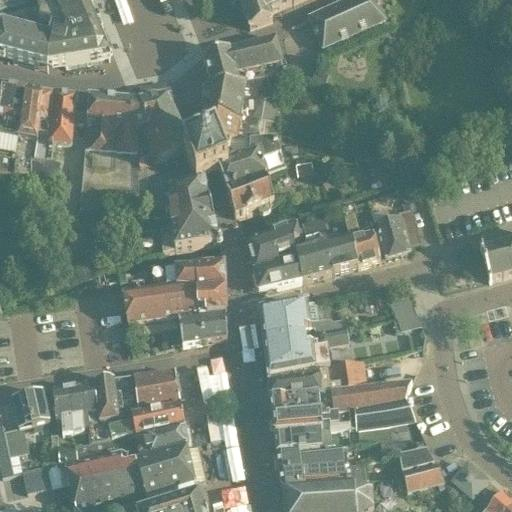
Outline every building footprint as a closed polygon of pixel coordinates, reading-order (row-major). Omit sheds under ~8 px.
[(0,62),(47,75),(103,65),(107,57),(83,0),(48,0),(33,5),(4,14),(0,2),(0,62)] [(0,0),(0,2),(4,14),(33,5),(48,0),(0,0)] [(222,0),(223,1),(226,0),(229,0),(232,7),(238,5),(249,33),(272,25),(269,17),(311,0),(222,0)] [(375,0),(353,0),(307,21),(323,56),(388,26),(375,0)] [(266,81),(267,83),(283,80),(281,69),(284,69),(277,42),(229,55),(209,59),(203,63),(211,91),(238,85),(238,82),(241,81),(243,84),(266,81)] [(204,94),(202,114),(203,146),(216,140),(227,167),(248,161),(251,160),(253,146),(271,145),(271,138),(272,128),(260,127),(264,104),(270,103),(267,83),(266,81),(243,84),(241,81),(238,82),(238,85),(211,91),(204,94)] [(0,116),(0,178),(14,180),(27,94),(8,91),(0,116)] [(27,94),(14,180),(29,182),(31,167),(35,166),(46,98),(27,94)] [(31,167),(29,182),(58,186),(60,166),(56,165),(58,150),(72,151),(76,101),(52,99),(46,98),(35,166),(31,167)] [(169,102),(146,106),(146,121),(144,121),(143,130),(139,130),(138,136),(143,176),(146,175),(145,169),(156,166),(158,168),(160,166),(161,168),(183,157),(182,155),(190,151),(169,102)] [(146,121),(146,106),(141,108),(89,103),(87,130),(85,158),(79,219),(139,201),(139,196),(148,196),(147,182),(138,183),(138,170),(140,177),(143,176),(138,136),(139,130),(143,130),(144,121),(146,121)] [(423,136),(405,145),(416,166),(434,156),(423,136)] [(216,140),(203,146),(196,149),(190,151),(182,155),(183,157),(194,185),(195,186),(204,182),(209,180),(220,176),(229,172),(227,167),(216,140)] [(229,172),(220,176),(227,196),(265,182),(266,182),(267,182),(286,175),(275,145),(271,145),(253,146),(251,160),(248,161),(227,167),(229,172)] [(310,166),(295,168),(297,181),(312,179),(310,166)] [(169,193),(162,195),(163,211),(165,211),(165,214),(170,213),(210,207),(209,200),(204,182),(195,186),(194,185),(169,193)] [(265,182),(227,196),(236,221),(274,207),(266,182),(265,182)] [(170,213),(165,214),(166,234),(172,234),(172,237),(215,228),(210,207),(170,213)] [(399,223),(376,230),(386,265),(411,258),(409,252),(421,248),(412,214),(398,218),(399,223)] [(350,244),(358,272),(381,266),(373,238),(360,242),(354,219),(344,222),(350,244)] [(323,224),(302,230),(306,244),(327,237),(323,224)] [(172,237),(172,234),(166,234),(160,234),(162,256),(219,246),(215,228),(172,237)] [(275,264),(295,258),(294,250),(299,248),(299,249),(301,248),(297,232),(246,250),(254,278),(277,271),(275,264)] [(277,271),(254,278),(258,291),(266,295),(271,294),(287,290),(334,279),(326,252),(327,251),(326,251),(325,244),(319,245),(309,248),(311,256),(307,257),(296,260),(295,258),(275,264),(277,271)] [(327,251),(326,252),(334,279),(358,272),(350,244),(326,251),(327,251)] [(511,246),(481,255),(489,286),(511,279),(511,246)] [(116,259),(93,262),(94,270),(120,266),(129,257),(127,247),(116,259)] [(196,301),(226,300),(225,269),(214,270),(213,260),(174,265),(175,271),(150,274),(153,290),(176,286),(176,290),(172,291),(173,295),(196,297),(196,301)] [(125,278),(119,279),(121,289),(127,288),(125,278)] [(132,297),(122,298),(128,330),(177,323),(182,351),(202,348),(228,345),(226,324),(199,325),(196,301),(196,297),(173,295),(172,291),(145,295),(143,285),(131,286),(132,297)] [(226,300),(196,301),(199,325),(226,324),(226,300)] [(262,317),(260,318),(264,352),(306,344),(305,335),(314,334),(315,342),(346,336),(344,325),(334,327),(329,325),(318,326),(316,308),(308,310),(308,309),(262,318),(262,317)] [(398,328),(417,320),(416,316),(414,312),(395,319),(396,322),(396,323),(398,328)] [(306,344),(264,352),(268,386),(326,375),(329,374),(327,355),(349,351),(346,336),(315,342),(316,350),(307,352),(306,344)] [(363,368),(329,374),(326,375),(330,398),(367,394),(363,368)] [(268,386),(270,405),(328,398),(330,398),(326,375),(268,386)] [(94,387),(92,387),(98,422),(181,410),(175,376),(134,381),(113,384),(94,387)] [(98,422),(92,387),(66,392),(75,438),(90,435),(91,430),(100,428),(98,422)] [(412,389),(367,394),(330,398),(328,398),(331,419),(331,422),(336,422),(340,421),(405,409),(412,389)] [(75,438),(66,392),(53,395),(55,425),(62,424),(62,440),(75,438)] [(11,404),(17,429),(31,426),(32,431),(50,427),(43,397),(11,404)] [(328,398),(270,405),(272,426),(331,419),(328,398)] [(340,421),(336,422),(338,436),(339,441),(355,439),(379,435),(415,429),(405,409),(340,421)] [(90,435),(90,448),(135,440),(184,431),(181,410),(139,416),(98,422),(100,428),(91,430),(90,435)] [(331,419),(272,426),(274,443),(338,436),(336,422),(331,422),(331,419)] [(415,429),(379,435),(355,439),(357,451),(374,449),(376,467),(399,462),(427,456),(415,429)] [(184,431),(90,448),(90,450),(76,453),(76,451),(59,454),(58,440),(51,441),(53,469),(58,468),(84,463),(124,451),(126,465),(187,454),(187,455),(188,454),(184,431)] [(4,438),(10,463),(18,461),(26,460),(19,435),(19,434),(4,438)] [(338,436),(274,443),(276,460),(345,453),(357,451),(355,439),(339,441),(338,436)] [(84,463),(58,468),(59,472),(65,471),(66,477),(65,478),(73,511),(114,511),(145,504),(145,505),(195,491),(187,455),(187,454),(126,465),(124,451),(84,463)] [(345,453),(276,460),(278,477),(342,470),(347,469),(345,453)] [(0,457),(0,465),(10,463),(8,456),(0,457)] [(427,456),(399,462),(401,478),(434,470),(427,456)] [(18,461),(10,463),(12,470),(13,477),(22,475),(18,461)] [(10,463),(0,465),(0,472),(0,473),(12,470),(10,463)] [(342,470),(278,477),(282,496),(355,490),(369,487),(365,466),(347,469),(342,470)] [(12,478),(13,477),(12,470),(0,473),(2,480),(12,478)] [(434,470),(401,478),(407,499),(438,491),(439,496),(447,493),(445,489),(434,470)] [(467,470),(452,488),(472,505),(487,487),(467,470)] [(46,473),(22,478),(27,499),(51,493),(46,473)] [(13,485),(12,479),(12,478),(2,480),(3,487),(13,485)] [(355,490),(282,496),(282,497),(284,511),(375,511),(375,497),(355,490)] [(511,511),(511,502),(504,495),(490,511),(511,511)] [(200,511),(198,501),(160,511),(200,511)]
